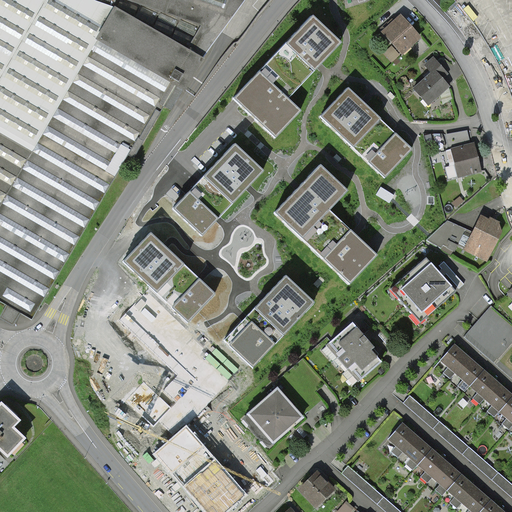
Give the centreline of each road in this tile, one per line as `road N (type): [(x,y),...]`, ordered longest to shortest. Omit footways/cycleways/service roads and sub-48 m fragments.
road 1 (residential): [(285,0),(132,191),(45,341)]
road 2 (residential): [(416,0),(455,44),(476,84),(511,204)]
road 3 (residential): [(511,508),(380,391)]
road 4 (tertiary): [(51,383),(150,511)]
